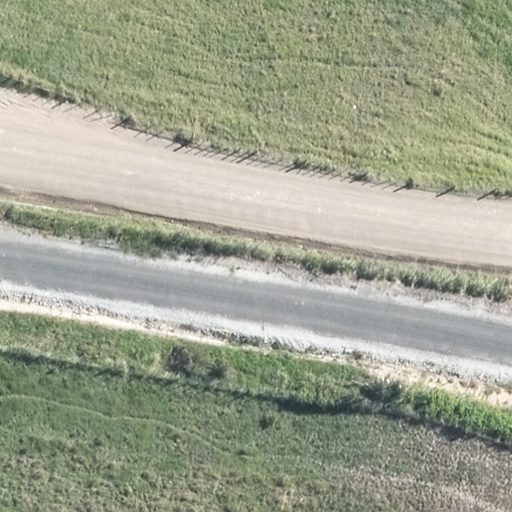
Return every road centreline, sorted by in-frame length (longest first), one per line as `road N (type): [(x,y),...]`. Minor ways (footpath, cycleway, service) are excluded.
road 1 (unclassified): [(511,354),(0,266)]
road 2 (tertiary): [(511,217),(0,190)]
